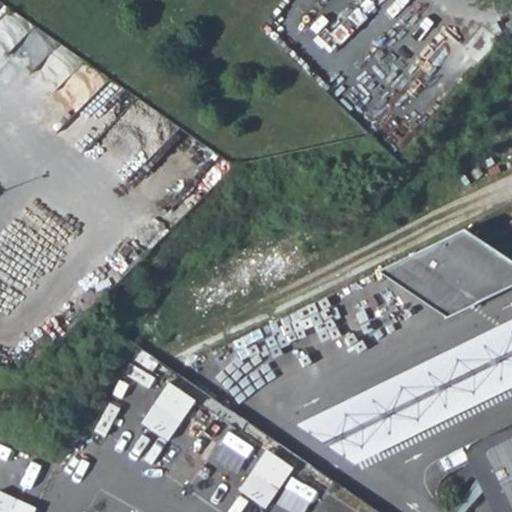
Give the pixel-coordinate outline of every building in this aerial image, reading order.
[(403,256),(472,304),(511,284),(511,263),(461,228),(403,256)] [(374,269),(443,317),(472,304),(403,256),(374,269)] [(511,317),(291,424),(320,443),(348,462),(511,383),(511,317)] [(163,384),(158,392),(167,398),(172,391),(163,384)] [(158,392),(135,425),(161,443),(184,410),(175,404),(180,397),(172,391),(167,398),(158,392)] [(175,404),(184,410),(189,403),(180,397),(175,404)] [(199,411),(187,434),(198,440),(203,429),(217,436),(223,424),(199,411)] [(511,511),(511,440),(476,457),(474,459),(473,461),(473,464),(496,511),(511,511)] [(260,452),(255,459),(264,466),(269,458),(260,452)] [(255,459),(233,492),(259,510),(282,477),(272,471),(278,464),(269,458),(264,466),(255,459)] [(272,471),(282,477),(286,470),(278,464),(272,471)] [(0,511),(20,511),(23,506),(0,495),(0,511)]
